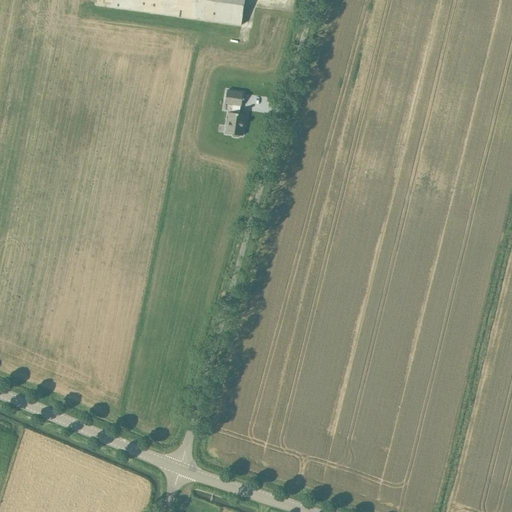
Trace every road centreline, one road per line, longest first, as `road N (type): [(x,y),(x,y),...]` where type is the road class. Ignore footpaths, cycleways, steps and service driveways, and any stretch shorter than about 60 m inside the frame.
road 1 (unclassified): [(177,470),(305,0)]
road 2 (tertiary): [(177,470),(0,399)]
road 3 (tertiary): [(312,511),(177,470)]
